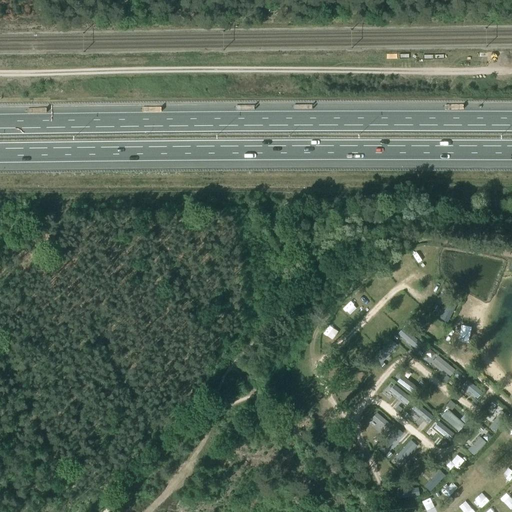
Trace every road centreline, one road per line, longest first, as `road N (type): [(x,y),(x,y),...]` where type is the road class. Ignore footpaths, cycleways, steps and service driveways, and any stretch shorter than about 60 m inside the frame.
road 1 (motorway): [(0,153),(511,150)]
road 2 (motorway): [(511,122),(0,124)]
road 3 (track): [(511,71),(0,72)]
road 4 (track): [(153,511),(245,385),(265,384)]
